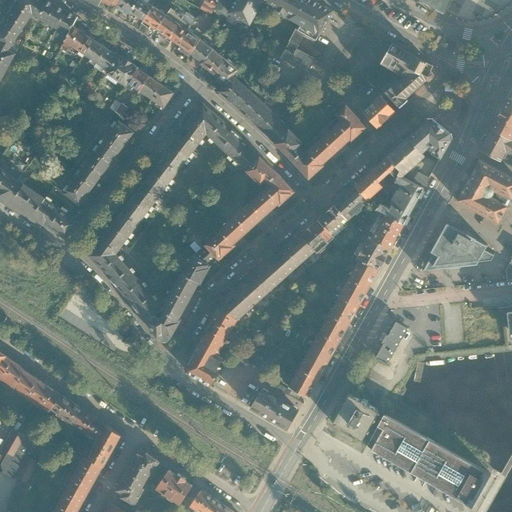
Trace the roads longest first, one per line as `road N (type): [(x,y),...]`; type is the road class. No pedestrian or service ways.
road 1 (residential): [(169,368),(223,279),(315,200)]
road 2 (residential): [(66,255),(195,82)]
road 3 (tertiary): [(478,116),(379,302)]
road 4 (residential): [(315,200),(440,85)]
road 5 (residential): [(315,200),(195,82)]
road 6 (tertiary): [(379,302),(298,447)]
road 7 (residential): [(136,433),(0,343)]
road 8 (residential): [(169,368),(66,255)]
road 9 (residential): [(298,447),(169,368)]
road 10 (residential): [(195,82),(69,0)]
road 11 (residential): [(252,511),(136,433)]
road 12 (residential): [(379,302),(511,290)]
